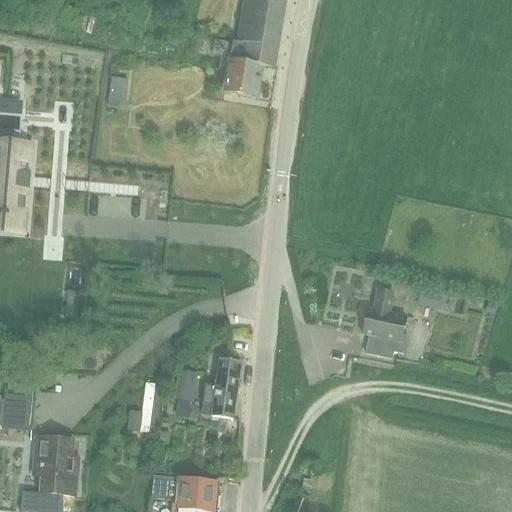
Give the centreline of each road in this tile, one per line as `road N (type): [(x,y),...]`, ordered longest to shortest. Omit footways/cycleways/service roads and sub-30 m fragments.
road 1 (residential): [(246,511),(283,174)]
road 2 (track): [(511,409),(355,389),(329,396),(262,511)]
road 3 (unclassified): [(283,174),(311,0)]
